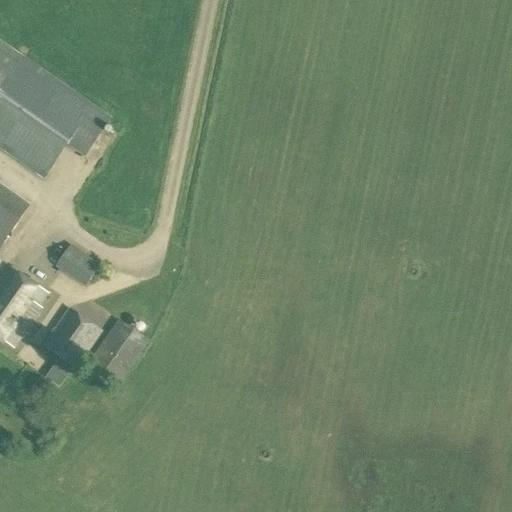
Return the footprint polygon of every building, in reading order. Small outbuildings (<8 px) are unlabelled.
[(85,157),(108,123),(0,47),(0,150),(42,180),(64,148),(67,145),(85,157)] [(0,247),(30,205),(0,184),(0,247)] [(82,290),(98,268),(69,248),(54,269),(82,290)] [(36,308),(45,296),(8,270),(0,280),(0,342),(12,351),(22,336),(24,338),(30,329),(28,327),(40,311),(36,308)] [(76,370),(104,332),(70,308),(42,346),(76,370)] [(117,389),(150,341),(120,320),(86,367),(117,389)]
